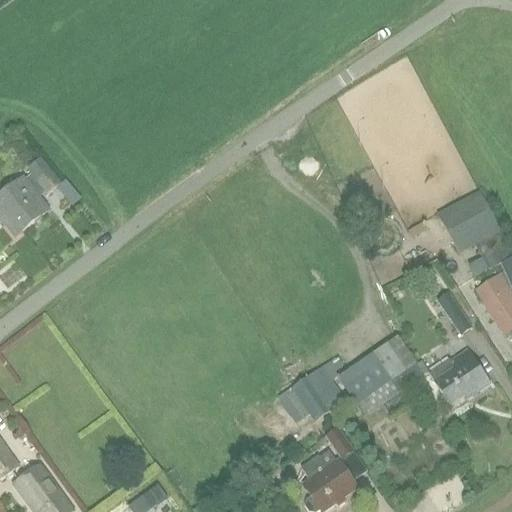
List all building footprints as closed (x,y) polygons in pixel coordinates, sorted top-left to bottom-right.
[(30,177),(25,181),(23,180),(0,198),(0,219),(15,238),(49,211),(39,199),(44,194),(47,198),(61,185),(40,159),(26,172),(30,177)] [(479,193),(437,217),(459,257),(476,248),(483,260),(489,271),(501,265),(511,258),(511,253),(509,249),(501,233),(502,233),(486,204),(479,193)] [(407,231),(411,239),(424,231),(420,224),(407,231)] [(501,265),(511,295),(511,294),(511,260),(501,265)] [(511,298),(510,294),(491,305),(511,339),(511,298)] [(473,330),(449,295),(438,303),(461,338),(473,330)] [(488,323),(478,327),(484,343),(494,339),(488,323)] [(398,338),(338,380),(372,428),(391,414),(385,405),(425,377),(398,338)] [(430,374),(428,375),(434,383),(450,407),(468,395),(470,399),(490,385),(467,352),(450,363),(448,361),(430,374)] [(336,358),(278,399),(296,427),(310,417),(315,424),(348,401),(333,381),(341,375),(338,369),(342,366),(336,358)] [(338,430),(324,440),(340,462),(354,453),(338,430)] [(0,481),(18,469),(2,446),(0,442),(0,481)] [(327,470),(318,458),(300,471),(309,482),(303,487),(311,498),(306,501),(304,508),(307,511),(319,511),(320,511),(326,511),(357,491),(338,462),(327,470)] [(146,472),(136,460),(124,469),(134,481),(146,472)] [(73,511),(39,466),(12,486),(30,511),(73,511)] [(284,473),(261,480),(266,496),(288,490),(284,473)] [(215,511),(207,502),(194,511),(215,511)]
